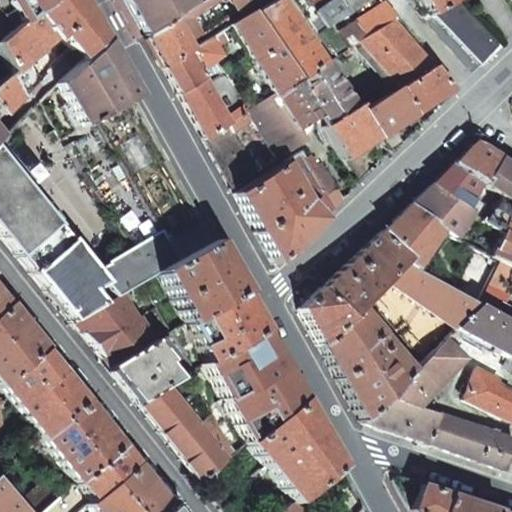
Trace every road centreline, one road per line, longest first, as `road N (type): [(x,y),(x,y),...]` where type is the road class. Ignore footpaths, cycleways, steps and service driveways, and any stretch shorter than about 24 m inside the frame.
road 1 (residential): [(270,300),(103,0)]
road 2 (residential): [(270,300),(511,67)]
road 3 (residential): [(198,511),(0,266)]
road 4 (residential): [(511,499),(350,445)]
road 5 (residential): [(350,445),(270,300)]
